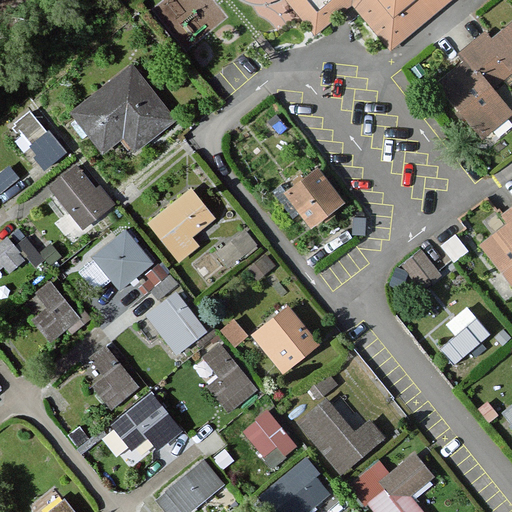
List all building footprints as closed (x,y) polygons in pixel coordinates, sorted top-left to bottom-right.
[(287,0),(315,32),(351,2),(391,50),(451,0),(287,0)] [(488,36),(472,49),(502,84),(511,76),(511,26),(493,43),(488,36)] [(502,84),(472,49),(458,60),(464,67),(439,86),(483,142),(511,119),(490,94),(502,84)] [(178,124),(132,67),(71,116),(102,154),(121,139),(136,157),(178,124)] [(65,152),(26,104),(12,115),(51,163),(65,152)] [(277,113),(269,119),(279,132),(287,125),(277,113)] [(76,163),(50,184),(83,225),(114,200),(100,183),(95,187),(76,163)] [(343,199),(316,164),(278,194),(291,211),(296,206),(310,224),(343,199)] [(212,216),(190,188),(150,220),(180,258),(198,243),(190,234),(212,216)] [(511,208),(503,216),(509,222),(484,242),(511,276),(511,208)] [(353,218),(353,234),(364,235),(365,218),(353,218)] [(153,260),(125,228),(91,257),(119,289),(153,260)] [(246,228),(218,251),(229,265),(257,242),(246,228)] [(456,234),(442,245),(454,262),(456,261),(469,251),(456,234)] [(8,236),(0,241),(0,264),(3,262),(8,269),(24,256),(8,236)] [(27,236),(18,243),(36,264),(44,257),(40,251),(27,236)] [(51,242),(40,251),(44,257),(50,263),(61,254),(51,242)] [(409,269),(422,287),(441,272),(423,249),(404,264),(409,269)] [(266,254),(249,268),(258,278),(275,263),(266,254)] [(159,262),(146,272),(150,277),(139,286),(145,294),(151,289),(169,274),(159,262)] [(409,269),(397,264),(389,282),(402,287),(409,269)] [(169,274),(151,289),(159,298),(178,282),(170,273),(169,274)] [(50,279),(37,289),(50,304),(33,317),(50,339),(68,325),(72,331),(91,316),(84,307),(77,313),(50,279)] [(207,328),(177,289),(147,312),(178,351),(195,338),(207,328)] [(289,304),(255,332),(285,368),(319,340),(289,304)] [(235,317),(221,328),(235,344),(248,333),(235,317)] [(478,319),(441,350),(454,366),(491,335),(478,319)] [(212,324),(207,328),(195,338),(200,345),(218,331),(212,324)] [(504,328),(496,336),(503,344),(511,336),(504,328)] [(137,384),(105,344),(92,355),(106,373),(94,383),(111,405),(137,384)] [(256,388),(221,344),(204,357),(220,377),(209,386),(228,410),(256,388)] [(162,401),(152,389),(128,409),(125,411),(111,422),(120,433),(123,437),(132,448),(146,437),(149,435),(158,446),(183,427),(169,410),(162,401)] [(326,394),(298,418),(341,470),(384,433),(371,417),(355,429),(326,394)] [(487,399),(479,406),(490,420),(498,413),(487,399)] [(511,401),(501,411),(511,423),(511,401)] [(297,448),(263,410),(240,431),(274,469),(297,448)] [(80,424),(68,433),(77,445),(89,437),(80,424)] [(102,427),(77,447),(81,452),(106,432),(102,427)] [(224,447),(213,456),(223,468),(234,459),(224,447)] [(381,456),(349,482),(365,503),(368,501),(377,511),(427,511),(412,493),(435,473),(416,449),(391,469),(381,456)] [(306,454),(253,501),(263,511),(281,511),(289,505),(294,511),(306,511),(331,490),(315,473),(320,469),(306,454)] [(187,511),(224,482),(204,458),(157,497),(169,511),(174,511),(180,507),(184,511),(187,511)] [(78,511),(65,495),(43,511),(78,511)]
